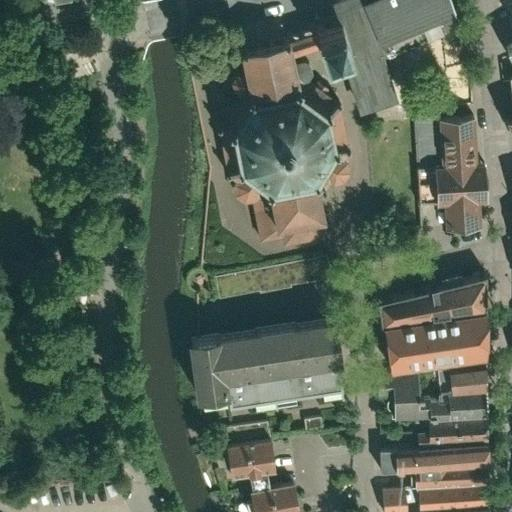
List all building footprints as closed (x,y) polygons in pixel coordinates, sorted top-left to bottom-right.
[(334,0),(354,59),(346,61),(360,106),(393,95),(381,51),(457,18),(451,0),(334,0)] [(235,99),(229,96),(223,106),(228,109),(220,123),(218,122),(217,126),(220,126),(228,168),(226,170),(228,172),(230,171),(237,176),(234,180),(235,191),(244,197),(252,196),(260,236),(282,232),(283,241),(323,234),(319,214),(323,213),(318,187),(321,187),(323,189),(325,187),(324,185),(328,178),(332,180),(343,178),(348,169),(346,159),(341,156),(346,148),(348,149),(349,146),(346,145),(338,103),(340,101),(339,99),(337,100),(324,91),(328,86),(318,79),(314,84),(304,76),(305,75),(306,74),(310,68),(309,60),(301,56),(295,58),(295,59),(292,59),(290,49),(320,40),(316,28),(288,37),(241,46),(246,69),(244,69),(243,68),(235,70),(231,76),(232,84),(239,88),(241,88),(241,89),(235,99)] [(511,38),(511,41),(499,49),(511,70),(511,38)] [(444,223),(479,221),(477,202),(485,202),(483,174),(476,174),(473,115),(414,118),(419,201),(443,199),(444,223)] [(218,294),(329,276),(326,254),(215,272),(218,294)] [(485,307),(486,271),(377,298),(380,322),(383,322),(485,307)] [(485,350),(485,307),(383,322),(390,366),(485,350)] [(183,336),(191,396),(225,391),(226,398),(339,383),(330,316),(183,336)] [(484,388),(483,363),(439,366),(440,391),(484,388)] [(485,412),(484,388),(440,391),(419,392),(418,374),(377,377),(378,389),(386,388),(388,418),(426,416),(485,412)] [(485,445),(485,412),(426,416),(427,435),(415,436),(415,448),(436,447),(441,447),(485,445)] [(264,434),(222,442),(228,477),(244,474),(250,511),(293,511),(288,483),(266,487),(263,472),(271,470),(264,434)] [(441,447),(442,467),(486,465),(485,445),(441,447)] [(415,448),(381,451),(382,470),(412,468),(442,467),(441,447),(436,447),(415,448)] [(486,484),(486,465),(442,467),(412,468),(412,489),(486,484)] [(418,511),(486,507),(486,484),(412,489),(385,491),(386,511),(418,511)] [(358,495),(358,511),(369,511),(369,495),(358,495)]
